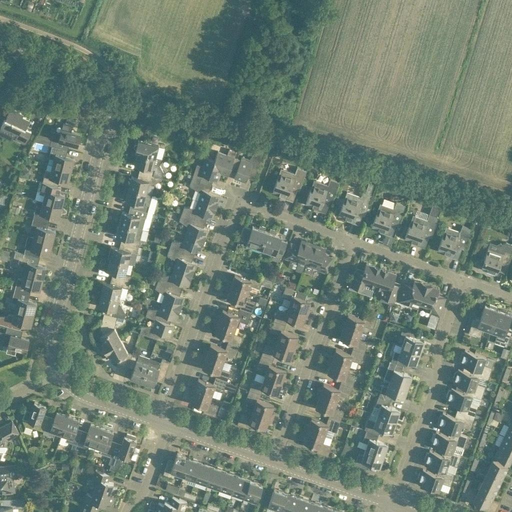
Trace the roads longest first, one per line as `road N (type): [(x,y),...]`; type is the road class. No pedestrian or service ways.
road 1 (tertiary): [(0,37),(79,67),(104,100),(105,129),(51,333),(57,376)]
road 2 (residential): [(162,425),(234,202),(352,240)]
road 3 (residential): [(393,506),(438,379),(437,352),(461,278)]
road 4 (residential): [(273,464),(352,240)]
road 5 (tertiary): [(273,464),(393,506)]
